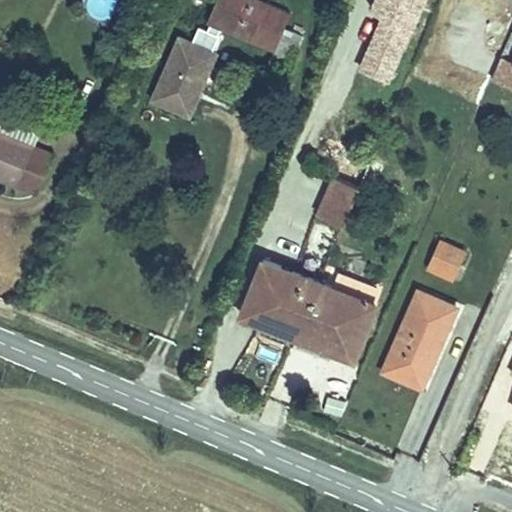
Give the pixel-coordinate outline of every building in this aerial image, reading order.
[(273,0),(213,0),(205,19),(271,50),(291,8),(273,0)] [(356,66),(392,79),(421,0),(368,0),(367,3),(378,7),(356,66)] [(511,0),(504,0),(511,3),(511,12),(492,58),(500,61),(511,66),(511,0)] [(193,35),(172,29),(150,99),(192,112),(218,31),(196,25),(193,35)] [(490,84),(500,61),(492,58),(477,51),(467,74),(490,84)] [(34,130),(0,114),(0,123),(31,138),(34,130)] [(31,138),(0,123),(0,172),(29,187),(47,146),(31,138)] [(313,221),(332,180),(303,168),(285,208),(313,221)] [(409,236),(396,262),(421,274),(433,248),(409,236)] [(237,253),(215,303),(245,317),(242,322),(263,331),(288,276),(237,253)] [(288,276),(263,331),(296,346),(300,337),(325,349),(345,302),(288,276)] [(385,289),(351,364),(387,380),(422,307),(385,289)] [(245,317),(215,303),(211,312),(233,322),(228,331),(258,344),(263,331),(242,322),(245,317)] [(263,331),(258,344),(300,362),(305,353),(320,360),(325,349),(300,337),(296,346),(263,331)]
